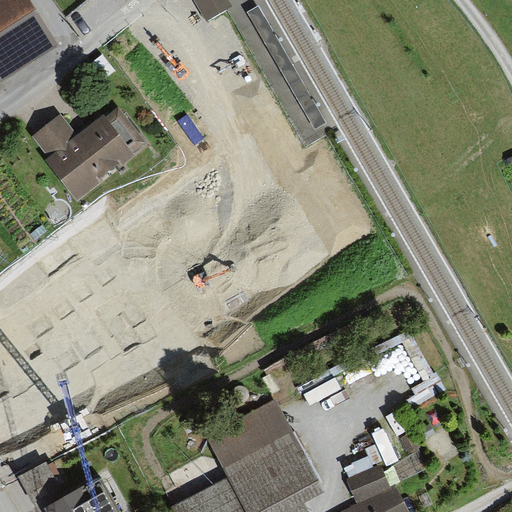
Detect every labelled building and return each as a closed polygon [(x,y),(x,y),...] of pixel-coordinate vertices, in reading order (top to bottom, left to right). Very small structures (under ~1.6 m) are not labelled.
[(0,0),(0,72),(50,43),(24,0),(0,0)] [(219,0),(194,0),(205,20),(225,10),(219,0)] [(259,9),(248,15),(315,131),(326,124),(259,9)] [(50,163),(78,198),(143,146),(117,115),(81,144),(62,120),(37,140),(54,161),(50,163)] [(330,215),(283,160),(198,233),(245,287),(330,215)] [(205,352),(173,288),(73,338),(105,402),(205,352)] [(0,355),(0,418),(6,429),(65,392),(30,337),(0,355)] [(235,483),(179,511),(307,511),(303,503),(322,494),(277,406),(213,439),(235,483)] [(52,477),(46,462),(26,469),(32,484),(52,477)] [(122,511),(102,474),(51,501),(56,511),(122,511)] [(411,511),(401,490),(358,511),(411,511)]
